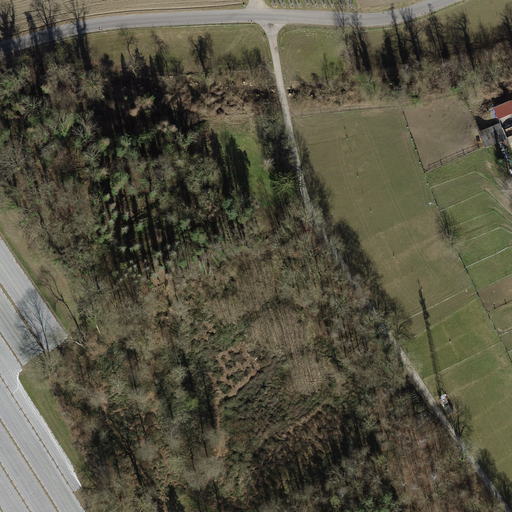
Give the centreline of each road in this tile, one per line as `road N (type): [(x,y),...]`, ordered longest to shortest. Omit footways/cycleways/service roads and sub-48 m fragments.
road 1 (track): [(255,0),(313,218),(448,430),(511,511)]
road 2 (residential): [(444,0),(376,22),(147,21),(0,48)]
